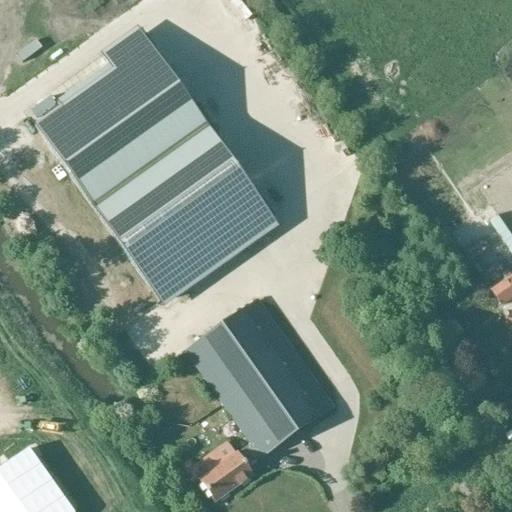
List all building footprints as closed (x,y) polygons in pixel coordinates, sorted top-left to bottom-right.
[(224,0),(206,0),(195,10),(234,55),(256,36),(224,0)] [(159,304),(275,222),(142,35),(105,62),(112,73),(34,128),(159,304)] [(26,40),(4,51),(9,61),(30,50),(26,40)] [(255,47),(274,72),(281,66),(262,41),(255,47)] [(470,269),(474,280),(492,273),(482,246),(458,256),(464,271),(470,269)] [(260,460),(335,407),(260,300),(185,352),(250,446),(240,454),(239,452),(199,480),(216,504),(255,475),(249,466),(259,459),(260,460)] [(437,341),(452,332),(442,315),(427,325),(437,341)] [(70,511),(26,449),(0,466),(0,511),(70,511)] [(344,500),(345,511),(363,510),(363,499),(344,500)]
